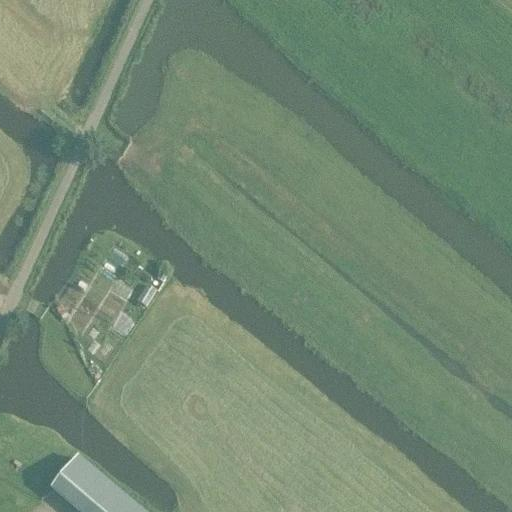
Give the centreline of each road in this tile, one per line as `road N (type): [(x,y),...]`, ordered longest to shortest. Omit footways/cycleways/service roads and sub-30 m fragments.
road 1 (unclassified): [(0,321),(143,0)]
road 2 (track): [(165,465),(88,394),(41,313),(0,291)]
